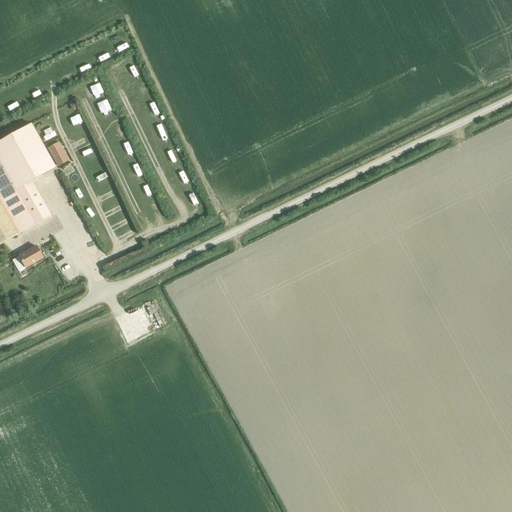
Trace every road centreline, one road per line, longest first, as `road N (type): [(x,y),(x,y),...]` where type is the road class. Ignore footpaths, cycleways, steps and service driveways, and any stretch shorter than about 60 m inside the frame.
road 1 (unclassified): [(0,341),(511,98)]
road 2 (track): [(53,86),(57,124),(120,249),(107,260)]
road 3 (track): [(119,90),(182,209),(178,223),(147,234)]
road 4 (track): [(84,100),(149,223),(147,234),(120,249)]
